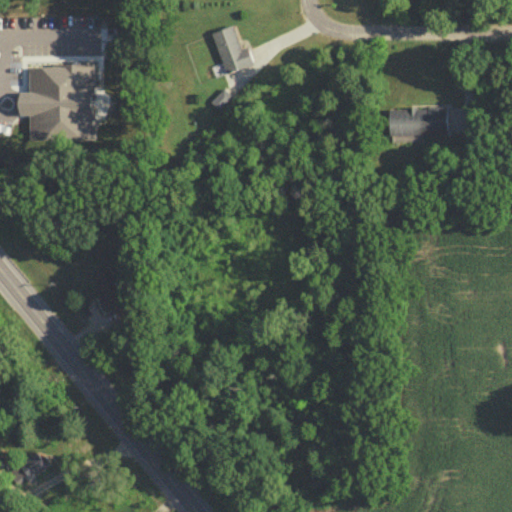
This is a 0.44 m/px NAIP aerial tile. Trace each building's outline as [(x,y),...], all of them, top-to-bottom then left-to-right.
[(224,78),(252,69),(247,52),(240,54),(233,30),(211,37),(224,78)] [(0,111),(5,115),(28,79),(3,63),(0,67),(0,111)] [(447,140),(447,113),(387,113),(387,140),(447,140)] [(35,458),(8,478),(19,492),(46,473),(35,458)] [(11,464),(1,460),(0,462),(0,470),(7,473),(11,464)]
